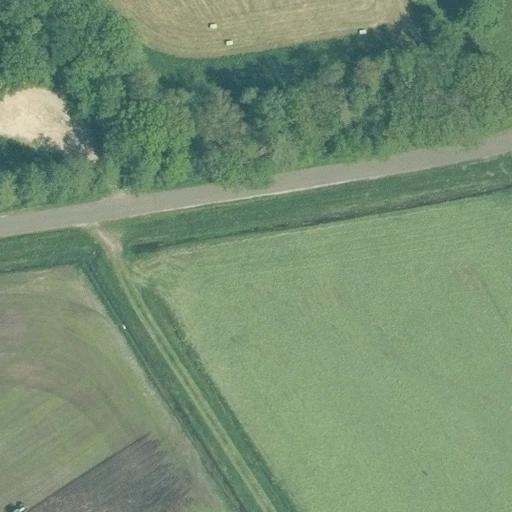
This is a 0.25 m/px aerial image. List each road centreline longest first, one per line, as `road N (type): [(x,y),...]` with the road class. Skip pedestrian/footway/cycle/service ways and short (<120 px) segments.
road 1 (unclassified): [(0,226),(511,136)]
road 2 (track): [(82,213),(270,511)]
